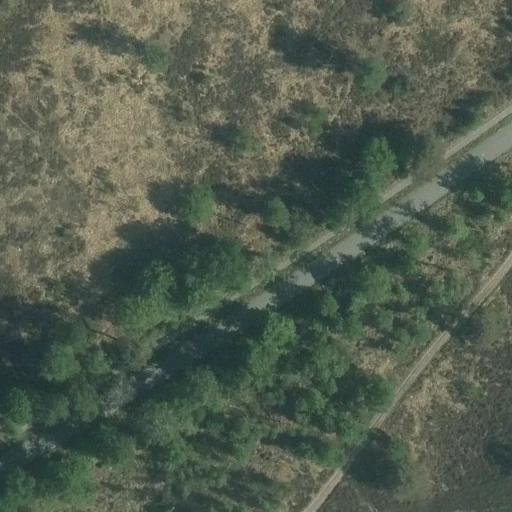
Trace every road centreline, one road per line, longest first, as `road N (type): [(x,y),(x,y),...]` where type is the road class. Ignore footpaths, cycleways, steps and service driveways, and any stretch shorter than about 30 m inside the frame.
road 1 (tertiary): [(0,468),(298,281),(511,134)]
road 2 (track): [(309,511),(511,259)]
